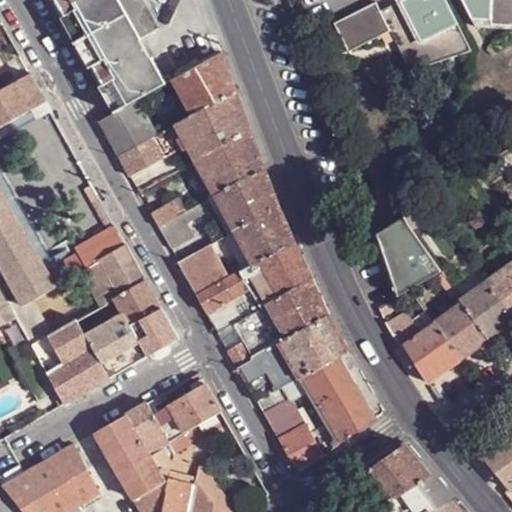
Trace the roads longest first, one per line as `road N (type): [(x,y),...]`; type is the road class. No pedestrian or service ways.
road 1 (tertiary): [(418,412),(369,339),(318,235),(226,0)]
road 2 (residential): [(18,0),(205,346)]
road 3 (residential): [(0,464),(205,346)]
road 4 (residential): [(205,346),(298,502)]
road 5 (residential): [(298,502),(418,412)]
